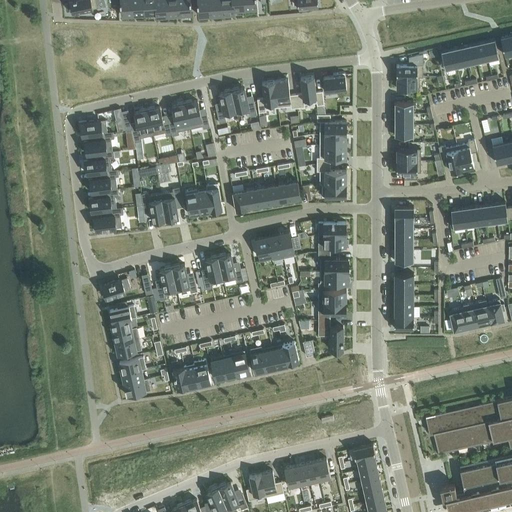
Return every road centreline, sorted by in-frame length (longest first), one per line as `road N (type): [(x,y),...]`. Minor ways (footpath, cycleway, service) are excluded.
road 1 (residential): [(373,58),(200,82),(81,109),(69,126),(95,268),(306,213),(376,208)]
road 2 (residential): [(388,428),(240,463),(122,511)]
road 3 (unclassified): [(376,208),(375,362),(388,428)]
road 4 (residential): [(375,192),(511,182)]
road 5 (unclassified): [(373,58),(375,192)]
